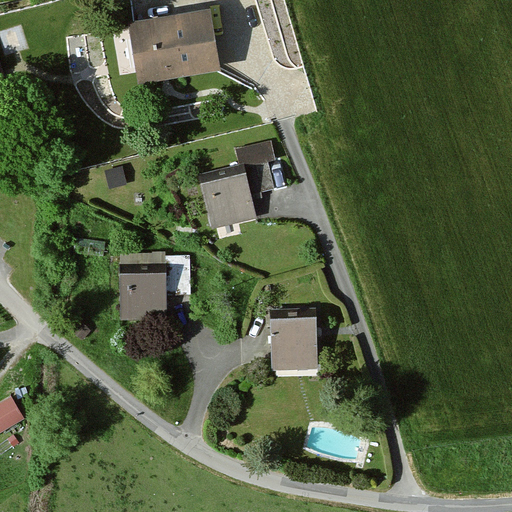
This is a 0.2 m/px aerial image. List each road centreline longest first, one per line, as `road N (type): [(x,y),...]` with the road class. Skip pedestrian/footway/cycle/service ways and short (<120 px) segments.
road 1 (unclassified): [(406,507),(253,482),(170,442),(0,296)]
road 2 (residential): [(406,507),(275,92)]
